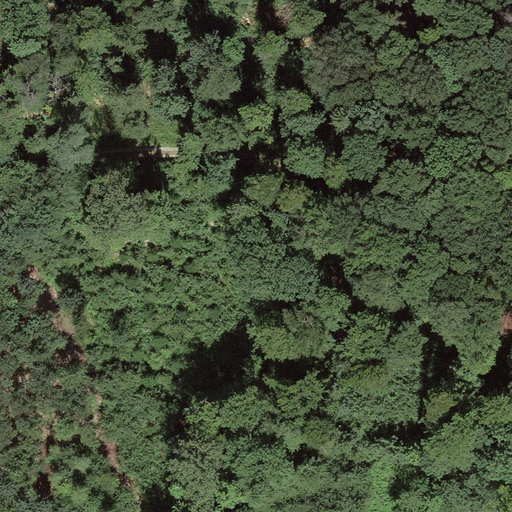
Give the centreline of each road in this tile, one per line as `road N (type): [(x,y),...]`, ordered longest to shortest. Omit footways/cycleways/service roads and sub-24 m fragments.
road 1 (track): [(511,142),(337,162),(0,160)]
road 2 (track): [(511,279),(245,443),(173,511)]
